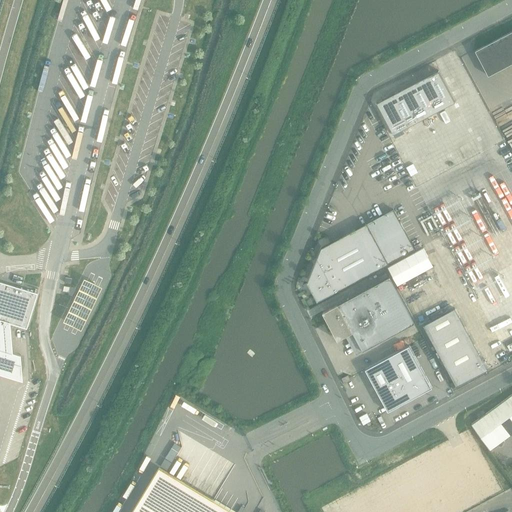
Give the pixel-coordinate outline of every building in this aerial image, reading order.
[(511,31),(475,51),(488,76),(511,63),(511,31)] [(441,69),(379,102),(397,134),(458,101),(441,69)] [(313,267),(307,283),(317,302),(388,264),(415,249),(393,209),(367,223),(321,248),(317,259),(320,264),(313,267)] [(423,248),(387,267),(397,285),(433,266),(423,248)] [(415,323),(390,276),(322,312),(337,340),(352,332),(363,351),(415,323)] [(85,280),(64,324),(82,332),(103,289),(85,280)] [(21,291),(0,284),(0,321),(11,325),(27,330),(37,296),(21,291)] [(454,308),(423,325),(456,387),(488,370),(454,308)] [(0,375),(23,383),(21,357),(13,355),(11,325),(0,321),(0,375)] [(432,388),(409,346),(365,369),(388,412),(432,388)] [(348,375),(341,379),(344,384),(350,380),(348,375)] [(511,394),(471,425),(490,450),(511,434),(511,394)] [(232,511),(159,467),(132,511),(232,511)]
